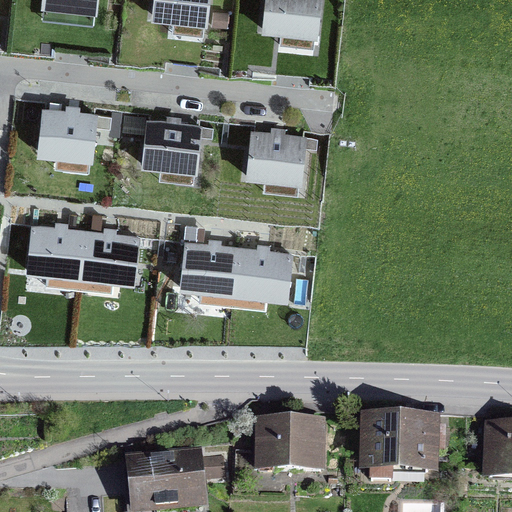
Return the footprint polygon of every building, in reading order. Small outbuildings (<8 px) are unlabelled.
[(95,11),(96,0),(42,0),(42,5),(95,11)] [(206,23),(208,0),(154,0),(153,17),(206,23)] [(319,0),(266,0),(263,29),(316,35),(319,0)] [(43,108),(38,153),(91,159),(96,114),(43,108)] [(213,127),(148,120),(143,164),(195,170),(199,135),(212,137),(213,127)] [(252,131),(247,176),(300,182),(304,147),(316,148),(317,138),(252,131)] [(32,225),(28,270),(80,276),(85,231),(32,225)] [(85,231),(80,276),(133,282),(138,237),(85,231)] [(186,242),(181,287),(233,293),(238,248),(186,242)] [(238,248),(233,293),(286,298),(291,254),(238,248)] [(258,470),(320,471),(321,424),(259,423),(258,470)] [(372,425),(370,467),(372,467),(372,480),(390,481),(391,468),(427,469),(428,452),(443,452),(443,427),(372,425)] [(488,477),(511,477),(511,429),(490,429),(488,477)] [(130,461),(134,511),(142,511),(202,507),(197,455),(130,461)]
